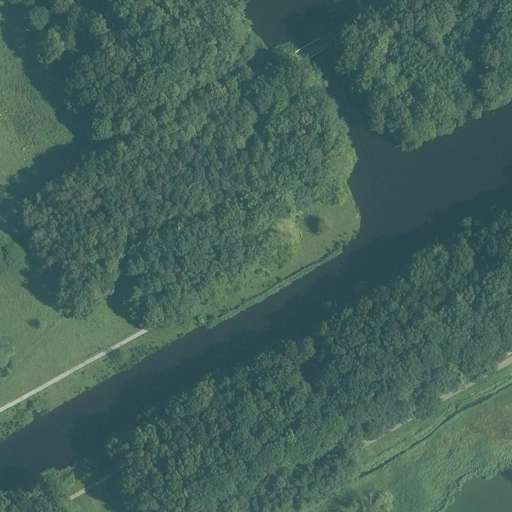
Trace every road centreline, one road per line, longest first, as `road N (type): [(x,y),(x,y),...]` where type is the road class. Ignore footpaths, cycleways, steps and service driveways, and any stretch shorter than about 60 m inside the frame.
road 1 (unknown): [(0,384),(136,254),(226,208),(239,182),(249,85)]
road 2 (unknown): [(511,339),(205,511)]
